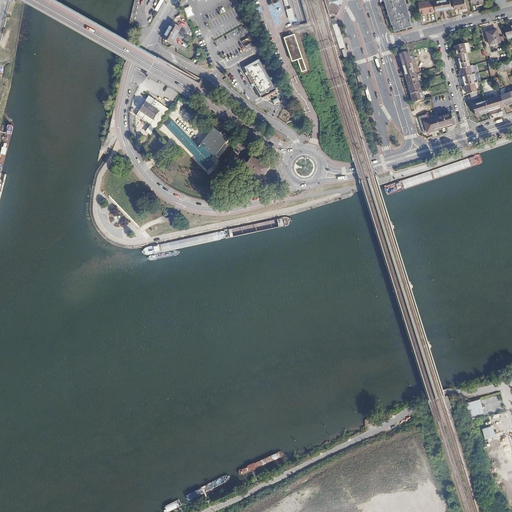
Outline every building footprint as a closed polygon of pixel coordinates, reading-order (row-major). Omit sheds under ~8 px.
[(339,5),(340,2),(341,0),(325,0),(325,1),(330,15),(333,14),(337,16),(340,9),(342,7),(339,5)] [(410,17),(405,0),(384,0),(392,23),(393,23),(395,31),(412,26),(409,17),(410,17)] [(436,11),(443,9),(440,0),(439,0),(434,1),(436,11)] [(440,0),(443,9),(451,8),(449,0),(440,0)] [(466,8),(464,0),(452,0),(454,9),(458,8),(459,10),(466,8)] [(187,17),(193,15),(191,6),(185,8),(187,17)] [(289,9),(286,9),(288,15),(289,20),(292,19),(295,19),(292,8),(291,8),(289,9)] [(171,43),(181,27),(173,22),(171,26),(170,26),(167,30),(169,31),(164,39),(171,43)] [(486,31),(490,45),(500,42),(501,44),(505,43),(503,36),(499,37),(497,30),(492,31),(492,30),(486,31)] [(308,73),(295,36),(285,40),(293,61),(298,60),(303,74),(308,73)] [(249,37),(242,42),(248,50),(255,46),(249,37)] [(454,47),(456,56),(467,53),(472,51),(469,43),(454,47)] [(404,72),(406,78),(416,74),(419,73),(418,69),(417,68),(415,59),(411,60),(409,54),(409,52),(399,55),(402,66),(404,72)] [(456,56),(460,69),(470,66),(467,53),(456,56)] [(504,63),(497,65),(499,71),(506,69),(504,63)] [(260,64),(248,70),(247,71),(249,75),(248,76),(261,97),(263,96),(275,89),(263,67),(262,68),(260,64)] [(460,69),(462,77),(473,74),(470,66),(460,69)] [(406,78),(409,86),(419,83),(416,74),(406,78)] [(473,74),(462,77),(464,86),(475,83),(473,74)] [(409,86),(411,94),(421,91),(419,83),(409,86)] [(475,83),(464,86),(467,95),(477,92),(475,83)] [(504,107),(511,104),(511,93),(504,96),(502,90),(499,91),(501,96),(504,107)] [(411,94),(414,103),(424,99),(421,91),(411,94)] [(152,135),(169,109),(170,108),(151,96),(150,96),(138,115),(152,125),(147,131),(152,135)] [(488,112),(489,116),(501,112),(500,108),(504,107),(501,96),(485,101),(488,112)] [(476,116),(488,112),(485,101),(472,105),(476,116)] [(437,118),(440,129),(450,126),(454,125),(450,114),(437,118)] [(428,132),(440,129),(437,118),(428,121),(427,115),(419,118),(423,134),(428,132)] [(167,127),(209,172),(216,165),(212,161),(215,157),(216,158),(230,140),(215,128),(199,147),(174,121),(167,127)] [(266,181),(266,177),(264,175),(268,168),(262,164),(263,161),(253,155),(246,166),(250,169),(247,172),(247,174),(247,176),(249,177),(265,179),(265,181),(266,181)] [(485,414),(481,400),(467,403),(470,417),(485,414)] [(511,442),(509,429),(486,434),(490,452),(498,450),(495,440),(500,438),(503,447),(511,444),(511,442)]
